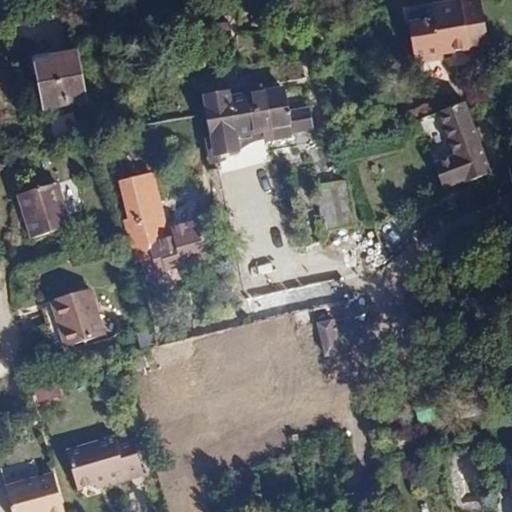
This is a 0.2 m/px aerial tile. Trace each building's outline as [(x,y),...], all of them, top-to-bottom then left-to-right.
[(445,51),(471,46),(462,2),(409,13),(419,65),(447,60),(445,51)] [(232,36),(230,21),(219,22),(215,5),(194,8),(199,42),(232,36)] [(91,97),(83,51),(41,57),(49,103),(91,97)] [(309,131),(306,110),(285,113),(281,90),(267,92),(266,88),(210,95),(218,152),(239,150),(237,135),(286,127),(288,134),(309,131)] [(464,188),(488,177),(462,106),(436,116),(452,158),(434,165),(444,191),(461,185),(464,188)] [(36,236),(73,225),(54,163),(17,174),(36,236)] [(325,226),(341,222),(334,193),(319,196),(325,226)] [(165,210),(154,212),(163,243),(174,241),(165,210)] [(154,212),(147,214),(133,217),(143,256),(164,251),(163,243),(154,212)] [(164,251),(143,256),(159,308),(196,297),(186,261),(180,262),(174,241),(163,243),(164,251)] [(186,261),(196,297),(224,290),(213,254),(186,261)] [(105,332),(91,286),(54,298),(67,344),(105,332)] [(332,319),(319,322),(320,329),(326,356),(337,353),(334,337),(335,336),(332,319)] [(57,380),(34,390),(40,405),(63,396),(57,380)] [(109,440),(76,453),(64,457),(77,490),(92,485),(106,480),(107,483),(140,471),(126,431),(108,438),(109,440)] [(66,511),(55,473),(7,486),(13,511),(66,511)]
